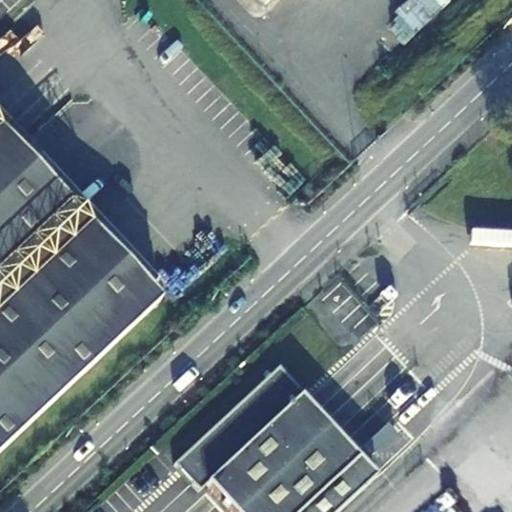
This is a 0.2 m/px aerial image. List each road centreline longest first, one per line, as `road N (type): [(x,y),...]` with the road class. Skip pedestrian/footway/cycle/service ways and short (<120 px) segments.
road 1 (tertiary): [(29,511),(511,63)]
road 2 (unknown): [(301,259),(375,363),(433,424)]
